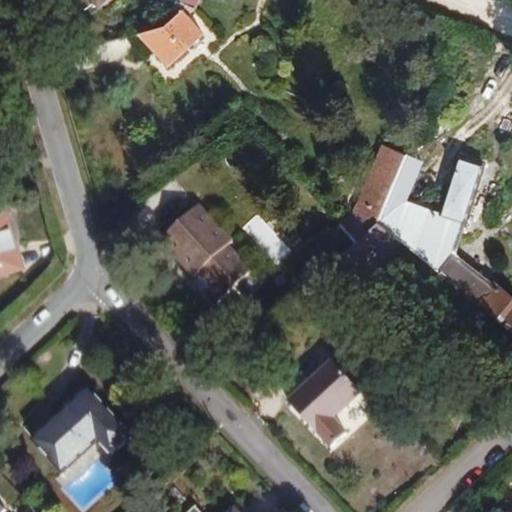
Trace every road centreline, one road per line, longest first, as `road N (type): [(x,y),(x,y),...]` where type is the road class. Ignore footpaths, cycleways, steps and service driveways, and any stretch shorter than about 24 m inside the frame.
road 1 (residential): [(92,270),(316,511)]
road 2 (residential): [(12,0),(92,270)]
road 3 (residential): [(511,421),(417,511)]
road 4 (residential): [(92,270),(0,358)]
